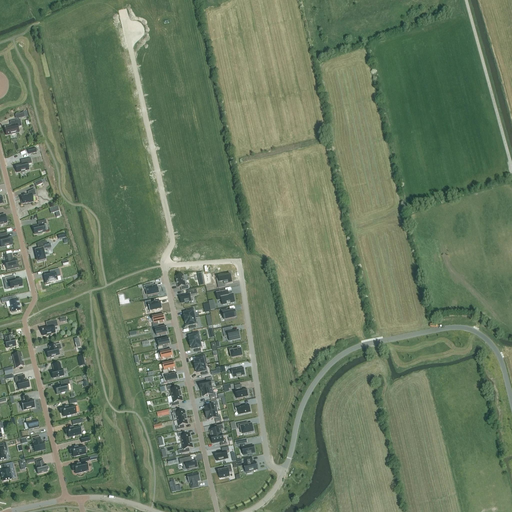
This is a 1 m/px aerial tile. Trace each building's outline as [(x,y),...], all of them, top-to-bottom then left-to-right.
[(110,37),(105,38),(107,46),(108,46),(110,53),(117,51),(115,44),(120,43),(118,35),(114,36),(114,34),(109,35),(110,37)] [(115,72),(117,77),(126,75),(125,68),(118,69),(117,66),(112,68),(113,72),(115,72)] [(118,93),(117,93),(119,102),(132,99),(130,90),(125,91),(124,87),(117,89),(118,93)] [(121,116),(123,116),(124,123),(136,121),(135,112),(129,113),(128,108),(120,110),(121,116)] [(16,133),(19,132),(18,127),(22,127),(20,120),(11,122),(12,126),(10,126),(10,127),(5,128),(5,129),(5,130),(6,135),(11,134),(11,135),(16,134),(16,133)] [(127,135),(128,142),(141,139),(139,132),(134,133),(133,130),(125,131),(126,135),(127,135)] [(22,165),(15,166),(17,174),(21,172),(21,173),(25,173),(25,172),(29,171),(27,165),(32,164),(30,159),(21,161),(22,165)] [(135,175),(136,182),(147,179),(145,172),(140,173),(140,170),(132,172),(133,176),(135,175)] [(28,193),(29,195),(21,197),(22,203),(23,203),(23,204),(29,203),(34,202),(33,198),(37,197),(35,189),(28,193)] [(142,197),(141,197),(143,206),(156,203),(154,194),(150,195),(149,191),(141,192),(142,197)] [(148,212),(140,214),(141,219),(145,219),(147,224),(150,224),(151,224),(154,223),(159,222),(157,214),(149,216),(148,212)] [(39,226),(33,228),(35,235),(38,234),(38,235),(42,234),(42,233),(45,232),(43,225),(46,224),(45,221),(38,222),(39,226)] [(6,233),(0,234),(0,243),(1,248),(12,245),(12,244),(12,241),(11,242),(10,237),(8,238),(6,233)] [(40,251),(36,252),(38,263),(46,261),(44,256),(48,255),(47,249),(51,248),(50,244),(39,247),(40,251)] [(62,250),(64,257),(72,254),(69,244),(58,247),(59,251),(62,250)] [(11,255),(4,256),(6,262),(5,262),(7,271),(18,268),(16,260),(12,260),(11,255)] [(51,284),(51,283),(57,282),(56,277),(61,276),(59,270),(50,272),(51,276),(45,277),(46,281),(45,282),(46,286),(51,284)] [(219,279),(217,279),(219,289),(226,287),(225,284),(233,283),(231,275),(227,276),(226,274),(219,275),(219,279)] [(183,276),(175,277),(178,288),(181,288),(182,291),(189,289),(188,286),(186,286),(183,276)] [(14,277),(5,279),(6,283),(9,282),(11,289),(22,287),(20,279),(15,280),(14,277)] [(154,284),(144,287),(144,290),(146,290),(148,296),(159,294),(158,289),(157,287),(154,287),(154,284)] [(223,292),(216,293),(218,301),(221,300),(223,305),(235,303),(233,294),(224,296),(223,292)] [(120,305),(141,300),(139,294),(118,299),(120,305)] [(189,303),(189,302),(191,301),(190,295),(180,297),(181,304),(185,303),(185,304),(189,303)] [(2,304),(10,302),(12,313),(21,311),(19,300),(12,301),(11,297),(1,300),(2,304)] [(151,301),(145,302),(147,308),(150,308),(151,312),(163,310),(161,302),(158,303),(157,303),(154,304),(152,304),(151,301)] [(185,317),(184,317),(185,320),(196,318),(195,312),(192,312),(192,309),(186,310),(187,313),(184,314),(185,317)] [(223,314),(225,321),(236,318),(235,311),(228,313),(227,310),(221,311),(222,314),(223,314)] [(154,323),(152,323),(153,327),(158,326),(158,323),(165,321),(164,315),(152,317),(154,323)] [(196,318),(185,320),(186,324),(187,323),(187,327),(189,326),(190,329),(196,328),(195,325),(197,325),(196,318)] [(58,326),(57,321),(47,323),(48,327),(41,329),(43,337),(47,336),(48,337),(52,336),(51,335),(55,334),(54,327),(58,326)] [(158,326),(153,327),(154,330),(155,330),(156,336),(168,333),(166,327),(159,329),(158,326)] [(232,327),(223,329),(225,337),(229,336),(230,341),(240,339),(239,332),(235,333),(235,331),(233,331),(232,327)] [(190,340),(190,344),(201,341),(200,335),(198,335),(197,332),(191,334),(192,337),(190,337),(190,340)] [(11,334),(4,336),(7,349),(16,347),(15,339),(13,340),(11,334)] [(159,347),(157,347),(158,351),(164,349),(163,346),(170,345),(169,338),(158,341),(159,347)] [(201,341),(190,344),(191,347),(192,347),(192,350),(195,349),(195,352),(201,351),(200,348),(203,348),(201,341)] [(62,351),(60,345),(54,346),(54,350),(47,351),(48,359),(51,358),(51,359),(55,358),(54,357),(59,356),(58,351),(62,351)] [(232,359),(242,356),(241,350),(234,351),(233,348),(228,349),(229,354),(231,353),(232,359)] [(164,349),(158,351),(159,354),(160,354),(162,360),(173,357),(172,351),(164,352),(164,349)] [(24,368),(21,355),(12,357),(15,370),(24,368)] [(195,363),(195,364),(195,367),(206,364),(205,358),(203,358),(202,356),(196,357),(197,360),(195,360),(195,363)] [(164,370),(163,371),(163,374),(169,373),(168,370),(176,368),(174,362),(163,365),(164,370)] [(51,372),(53,379),(64,377),(62,369),(61,369),(60,364),(52,366),(53,366),(54,371),(51,372)] [(206,364),(195,367),(196,370),(197,370),(198,373),(200,373),(200,376),(206,374),(205,371),(208,371),(206,364)] [(232,371),(229,372),(230,375),(232,374),(233,378),(246,375),(244,368),(232,371)] [(169,373),(163,374),(164,378),(166,377),(167,383),(178,381),(177,374),(170,376),(169,373)] [(17,383),(19,390),(29,388),(28,380),(25,381),(24,376),(14,378),(16,384),(17,383)] [(212,388),(210,383),(213,382),(212,378),(206,379),(206,382),(199,384),(201,391),(211,388),(212,388)] [(69,392),(68,385),(70,385),(69,381),(72,380),(61,382),(62,386),(59,387),(55,388),(57,395),(61,394),(65,393),(69,392)] [(242,384),(235,386),(236,391),(237,399),(248,396),(247,389),(243,390),(242,384)] [(175,385),(168,387),(168,391),(170,390),(171,397),(181,394),(180,388),(176,389),(175,385)] [(215,393),(212,394),(211,388),(201,391),(202,397),(209,396),(210,399),(216,398),(215,393)] [(173,403),(171,403),(172,407),(180,405),(179,402),(183,401),(181,394),(171,397),(173,403)] [(22,403),(20,403),(22,411),(34,408),(33,400),(29,401),(28,397),(21,398),(22,403)] [(216,406),(218,406),(217,401),(211,403),(212,406),(205,407),(206,410),(205,410),(206,414),(217,412),(216,406)] [(235,411),(238,411),(239,415),(250,412),(249,405),(240,407),(240,403),(234,404),(235,411)] [(64,417),(76,414),(74,406),(60,410),(61,414),(63,414),(64,417)] [(180,409),(173,410),(173,414),(175,414),(176,420),(186,418),(185,411),(181,412),(180,409)] [(221,417),(218,417),(217,412),(206,414),(207,418),(208,421),(215,419),(216,422),(222,421),(221,417)] [(178,426),(176,427),(177,430),(185,429),(184,425),(188,424),(186,418),(176,420),(178,426)] [(26,420),(29,430),(39,428),(37,420),(31,422),(30,419),(26,420)] [(241,428),(242,435),(253,432),(252,425),(247,426),(247,423),(237,425),(238,429),(241,428)] [(217,430),(210,431),(211,438),(222,435),(220,430),(223,430),(222,425),(216,426),(217,430)] [(81,435),(79,427),(65,430),(66,435),(68,435),(69,438),(81,435)] [(186,432),(178,434),(179,438),(180,437),(182,444),(192,442),(190,435),(186,436),(186,432)] [(211,438),(212,444),(220,443),(220,446),(226,445),(225,440),(223,441),(222,435),(211,438)] [(39,438),(33,440),(34,444),(33,445),(35,452),(45,450),(43,442),(40,443),(39,438)] [(183,450),(181,450),(182,454),(190,452),(189,449),(193,448),(192,442),(182,444),(183,450)] [(247,444),(243,445),(244,448),(246,455),(250,454),(250,455),(253,454),(257,453),(255,446),(247,447),(247,444)] [(71,455),(73,454),(73,457),(86,454),(84,447),(70,450),(71,455)] [(215,454),(217,462),(228,459),(227,452),(229,452),(228,447),(221,449),(222,453),(215,454)] [(188,458),(180,460),(181,464),(183,464),(184,469),(185,470),(198,467),(196,461),(189,462),(188,458)] [(245,466),(243,466),(245,474),(246,474),(247,475),(252,474),(251,473),(258,471),(256,463),(252,464),(252,463),(252,459),(244,461),(245,466)] [(37,467),(36,467),(38,474),(47,472),(47,471),(48,470),(49,469),(48,467),(47,466),(46,467),(46,465),(44,465),(42,460),(36,462),(37,467)] [(88,471),(86,463),(72,467),(73,471),(75,471),(76,474),(88,471)] [(5,470),(0,471),(1,474),(1,475),(2,478),(3,482),(12,480),(9,469),(12,468),(11,465),(4,466),(5,470)] [(225,470),(218,472),(220,479),(230,477),(229,473),(232,472),(231,465),(224,467),(225,470)] [(198,472),(187,475),(188,482),(189,482),(191,488),(198,486),(197,481),(200,480),(198,472)]
